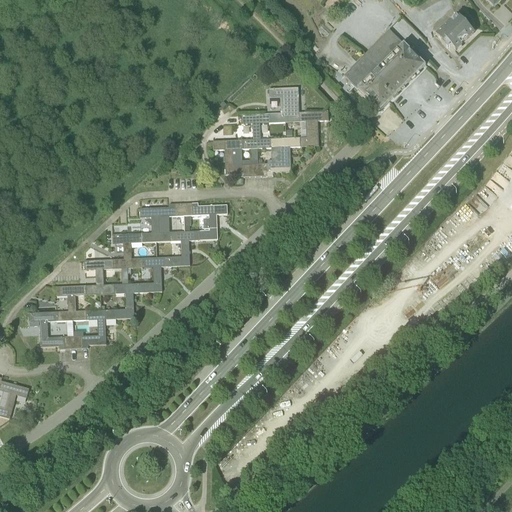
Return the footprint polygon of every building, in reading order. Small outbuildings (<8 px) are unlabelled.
[(474,35),(455,15),(435,36),(442,43),(441,44),(446,50),(450,46),(456,52),(461,47),(459,44),(466,37),(469,40),(474,35)] [(388,31),(365,55),(400,92),(428,65),(406,42),(402,45),(388,31)] [(400,92),(365,55),(343,77),(379,113),(400,92)] [(298,114),(297,89),(268,91),(268,100),(279,100),(280,115),(240,117),(241,126),(251,126),(252,141),(212,143),(213,152),(223,152),(225,176),(242,176),(243,179),(272,178),(272,174),(290,173),(289,149),(318,147),(317,123),(328,122),(328,113),(298,114)] [(197,205),(191,205),(186,205),(180,205),(174,206),(168,206),(169,217),(174,217),(180,217),(184,217),(184,225),(187,225),(190,225),(190,217),(192,217),(198,217),(197,205)] [(209,232),(196,233),(197,242),(217,241),(216,216),(226,216),(226,206),(198,208),(198,217),(208,216),(208,220),(203,221),(203,230),(209,230),(209,232)] [(151,235),(144,235),(145,244),(169,243),(169,234),(168,209),(139,210),(139,219),(150,219),(151,235)] [(181,258),(171,259),(172,268),(189,267),(188,242),(197,242),(196,233),(169,234),(169,243),(170,243),(170,247),(180,246),(181,258)] [(123,261),(111,261),(111,270),(140,269),(140,260),(131,260),(130,245),(145,244),(144,235),(112,236),(112,246),(123,245),(123,261)] [(143,284),(143,294),(161,293),(160,268),(172,268),(171,258),(140,260),(140,269),(152,269),(153,284),(143,284)] [(87,296),(113,295),(113,286),(103,286),(102,271),(111,270),(111,261),(83,262),(84,272),(95,271),(95,287),(87,287),(87,296)] [(125,310),(116,311),(116,320),(134,319),(133,294),(143,294),(143,284),(132,285),(113,286),(113,295),(125,295),(125,310)] [(72,322),(88,321),(88,312),(75,313),(74,297),(87,296),(87,287),(56,288),(56,298),(67,297),(67,313),(57,313),(57,322),(66,322),(72,322)] [(97,336),(81,337),(81,349),(106,348),(105,320),(116,320),(116,311),(88,312),(88,321),(97,321),(97,336)] [(47,323),(57,322),(57,313),(28,314),(28,324),(39,323),(40,348),(58,348),(58,350),(65,350),(64,338),(48,338),(47,323)] [(64,338),(65,350),(81,349),(81,337),(73,337),(66,338),(64,338)] [(0,417),(9,420),(16,396),(26,399),(28,390),(1,383),(0,384),(0,396),(2,397),(0,403),(0,417)]
